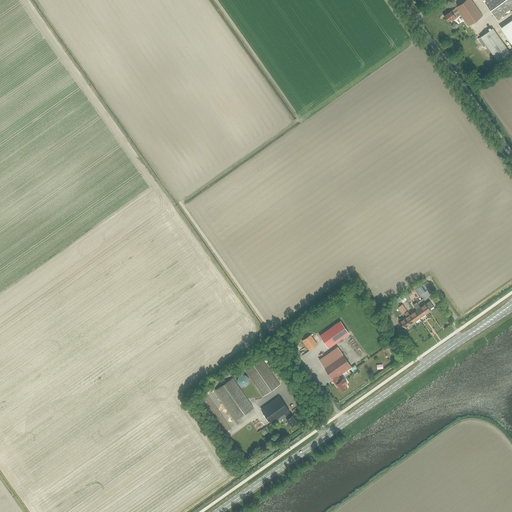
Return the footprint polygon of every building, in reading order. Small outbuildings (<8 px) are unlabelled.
[(455,8),(443,16),(447,22),(450,19),(451,21),(460,15),(468,26),(482,16),(470,0),(465,0),(455,8)] [(511,0),(486,0),(483,2),(496,20),(511,7),(511,0)] [(497,28),(499,34),(508,31),(503,20),(492,24),(494,29),(497,28)] [(492,28),(480,37),(497,62),(509,53),(492,28)] [(428,290),(424,284),(417,289),(419,292),(421,295),(428,290)] [(403,295),(405,298),(412,293),(409,290),(403,294),(403,295)] [(420,308),(425,314),(430,310),(434,308),(429,301),(420,307),(420,308)] [(425,314),(420,308),(420,307),(416,302),(413,305),(416,310),(415,311),(419,318),(425,314)] [(406,310),(402,304),(397,308),(402,314),(406,310)] [(409,315),(410,315),(407,311),(404,314),(406,317),(400,321),(405,328),(409,325),(414,322),(409,315)] [(415,311),(410,315),(409,315),(414,322),(419,318),(415,311)] [(328,348),(349,333),(340,320),(319,335),(328,348)] [(309,351),(318,345),(310,335),(302,341),(309,351)] [(337,347),(319,360),(334,381),(333,381),(337,387),(338,386),(341,391),(347,387),(345,384),(346,383),(346,382),(344,379),(343,379),(341,380),(338,376),(351,367),(337,347)] [(263,397),(280,385),(262,359),(245,370),(263,397)] [(249,381),(249,380),(248,379),(248,378),(248,377),(247,377),(247,376),(246,376),(245,375),(244,375),(243,375),(242,375),(241,375),(240,375),(239,376),(238,376),(238,377),(237,378),(237,379),(236,380),(236,381),(237,382),(237,383),(237,384),(238,385),(239,386),(240,386),(240,387),(241,387),(242,387),(243,387),(244,387),(245,387),(246,386),(247,385),(248,384),(248,383),(249,382),(249,381)] [(232,378),(215,390),(236,420),(253,408),(232,378)] [(261,409),(271,423),(281,416),(284,420),(287,419),(292,426),(297,422),(292,415),(291,416),(288,411),(289,411),(279,396),(261,409)]
